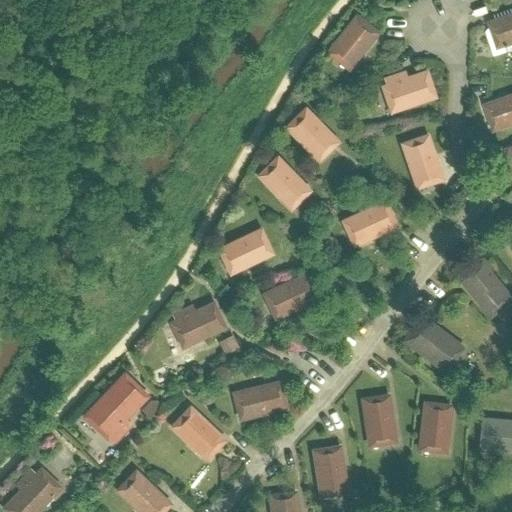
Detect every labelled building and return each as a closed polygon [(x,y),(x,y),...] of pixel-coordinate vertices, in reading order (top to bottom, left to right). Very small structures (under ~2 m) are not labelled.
[(511,12),(489,20),(498,50),(511,45),(511,12)] [(346,79),(383,45),(359,19),(321,54),(346,79)] [(394,114),(436,100),(427,74),(385,89),(394,114)] [(511,96),(483,107),(494,135),(511,127),(511,96)] [(307,117),(287,138),(317,166),(337,145),(307,117)] [(440,171),(429,140),(400,150),(411,182),(440,171)] [(302,191),(283,163),(256,181),(275,209),(302,191)] [(385,201),(345,223),(360,250),(400,228),(385,201)] [(228,277),(273,259),(262,232),(217,251),(228,277)] [(511,295),(488,262),(462,280),(490,320),(511,304),(511,295)] [(306,274),(269,293),(282,318),(318,299),(306,274)] [(209,301),(163,323),(177,351),(222,328),(209,301)] [(467,349),(424,315),(401,344),(444,378),(467,349)] [(83,418),(106,440),(146,399),(123,376),(83,418)] [(283,384),(232,395),(239,422),(288,413),(283,384)] [(390,397),(360,402),(366,447),(398,444),(390,397)] [(455,409),(425,405),(419,455),(448,458),(455,409)] [(171,428),(205,463),(225,443),(191,409),(171,428)] [(511,421),(484,418),(481,454),(511,457),(511,421)] [(342,448),(313,453),(321,501),(350,496),(342,448)] [(39,511),(59,488),(31,465),(0,502),(11,511),(39,511)] [(120,493),(138,511),(170,511),(174,508),(139,473),(120,493)] [(303,511),(302,499),(265,504),(266,511),(303,511)]
